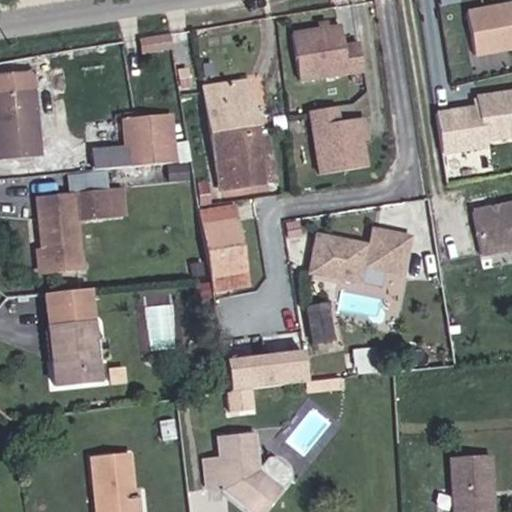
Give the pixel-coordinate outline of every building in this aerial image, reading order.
[(511,0),(472,4),(475,52),(511,49),(511,0)] [(340,22),(290,30),(298,77),(362,67),(358,40),(343,42),(340,22)] [(173,32),(144,35),(145,50),(175,46),(173,32)] [(0,164),(39,160),(30,81),(0,83),(0,164)] [(273,188),(255,87),(208,91),(224,193),(273,188)] [(478,103),(439,109),(445,151),(511,140),(511,87),(476,93),(478,103)] [(335,104),(308,108),(319,172),(366,164),(362,136),(358,115),(338,119),(335,104)] [(363,115),(358,115),(362,136),(367,135),(363,115)] [(92,175),(175,166),(170,123),(124,127),(126,155),(91,158),(92,175)] [(83,274),(78,232),(115,226),(113,196),(38,204),(45,279),(83,274)] [(233,205),(200,210),(203,227),(236,225),(233,205)] [(511,205),(497,208),(505,253),(511,252),(511,205)] [(505,253),(497,208),(479,210),(484,256),(505,253)] [(236,225),(203,227),(211,276),(243,274),(236,225)] [(404,273),(411,238),(374,231),(372,245),(318,235),(311,271),(360,280),(363,264),(404,273)] [(272,270),(270,254),(258,255),(259,272),(272,270)] [(243,274),(211,276),(214,294),(246,289),(243,274)] [(87,292),(47,297),(53,385),(96,383),(87,292)] [(331,301),(309,305),(317,344),(339,339),(331,301)] [(303,355),(226,362),(230,390),(308,384),(303,355)] [(274,459),(270,459),(258,472),(255,435),(217,436),(220,464),(206,464),(206,489),(236,488),(244,497),(241,502),(253,511),(268,511),(283,492),(281,490),(291,480),(291,474),(274,459)] [(495,511),(493,454),(453,456),(455,511),(495,511)] [(134,511),(128,458),(91,462),(96,511),(134,511)]
